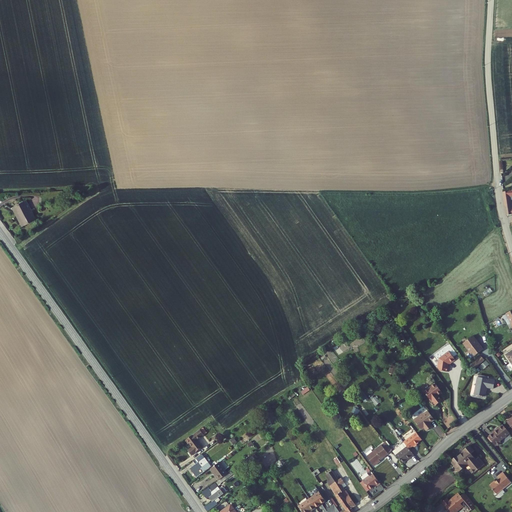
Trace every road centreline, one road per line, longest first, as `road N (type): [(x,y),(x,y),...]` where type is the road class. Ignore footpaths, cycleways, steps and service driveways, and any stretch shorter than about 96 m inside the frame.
road 1 (tertiary): [(0,231),(199,511)]
road 2 (residential): [(490,0),(488,83),(511,247)]
road 3 (tertiary): [(365,511),(511,395)]
